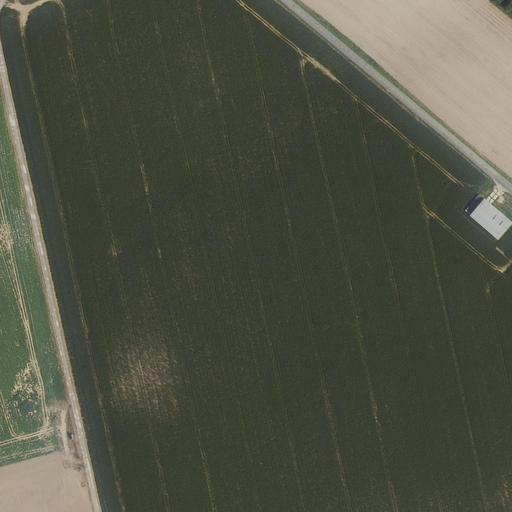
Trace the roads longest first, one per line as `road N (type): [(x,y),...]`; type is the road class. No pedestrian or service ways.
road 1 (track): [(0,46),(97,511)]
road 2 (tertiary): [(511,193),(285,0)]
